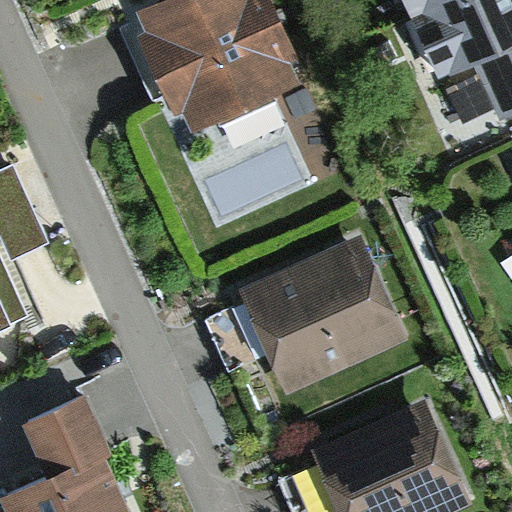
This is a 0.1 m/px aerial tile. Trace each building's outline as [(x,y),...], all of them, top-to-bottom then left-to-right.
[(265,0),(139,0),(131,4),(180,124),(296,77),(265,0)] [(511,0),(410,0),(440,67),(475,51),(503,115),(511,111),(511,0)] [(0,174),(0,207),(22,259),(55,245),(21,166),(0,174)] [(360,227),(238,281),(283,382),(405,328),(360,227)] [(0,269),(0,319),(17,312),(0,269)] [(421,393),(316,441),(348,511),(440,511),(470,499),(421,393)] [(50,469),(0,491),(9,511),(133,511),(80,394),(26,418),(50,469)] [(292,480),(307,511),(338,511),(316,468),(292,480)]
